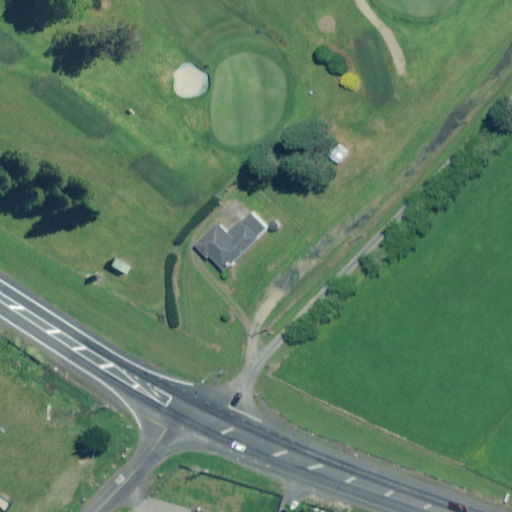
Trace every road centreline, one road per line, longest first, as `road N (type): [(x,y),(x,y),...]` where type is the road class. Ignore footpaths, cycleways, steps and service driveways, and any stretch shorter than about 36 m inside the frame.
road 1 (secondary): [(446,511),(180,406)]
road 2 (secondary): [(180,406),(0,296)]
road 3 (residential): [(180,406),(142,464),(95,511)]
